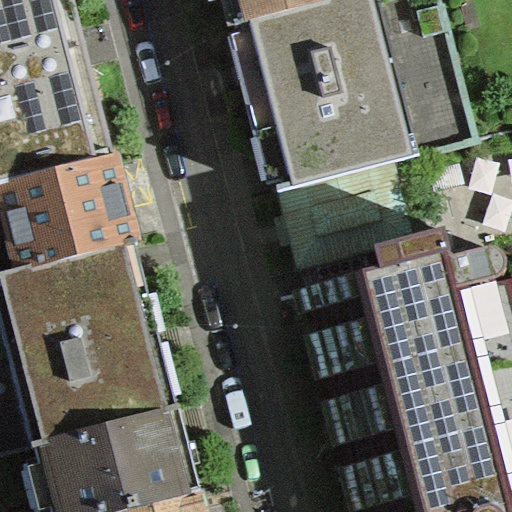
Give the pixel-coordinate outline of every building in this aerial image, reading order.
[(0,0),(0,187),(114,158),(73,0),(0,0)] [(228,0),(235,25),(240,24),(332,0),(228,0)] [(254,136),(268,133),(283,189),(393,160),(475,139),(439,0),(332,0),(240,24),(250,61),(255,80),(240,83),(254,136)] [(38,267),(124,244),(136,242),(123,192),(114,158),(0,187),(0,197),(8,226),(27,221),(38,267)] [(283,189),(277,190),(285,218),(298,269),(301,268),(414,239),(393,160),(283,189)] [(414,241),(414,239),(301,268),(306,289),(303,289),(308,310),(311,309),(318,333),(315,334),(325,376),(328,375),(335,400),(332,400),(342,442),(345,441),(352,466),(349,466),(353,484),(360,508),(362,507),(363,511),(511,511),(511,280),(496,285),(495,281),(503,276),(506,267),(504,257),(498,251),(489,249),(448,259),(447,253),(454,251),(449,232),(414,241)] [(140,306),(124,244),(38,267),(0,276),(0,454),(33,445),(167,411),(140,306)] [(179,408),(167,411),(33,445),(50,511),(111,511),(200,489),(186,437),(179,408)] [(205,511),(200,489),(111,511),(205,511)]
